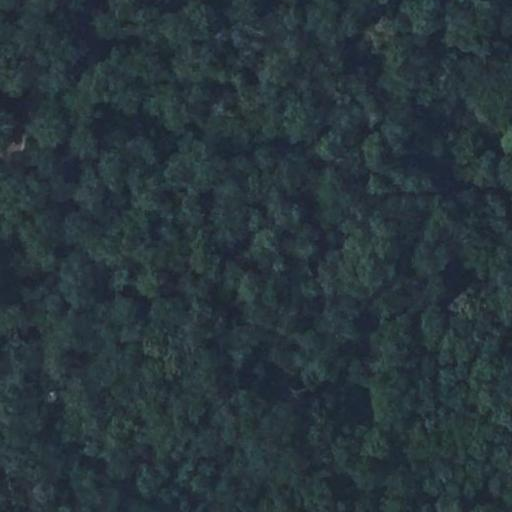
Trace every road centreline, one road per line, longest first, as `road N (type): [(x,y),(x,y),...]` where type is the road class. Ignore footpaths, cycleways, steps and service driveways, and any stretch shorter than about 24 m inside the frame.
road 1 (track): [(0,501),(7,470),(79,353),(129,152),(110,87),(46,0)]
road 2 (track): [(41,0),(24,152),(0,222)]
